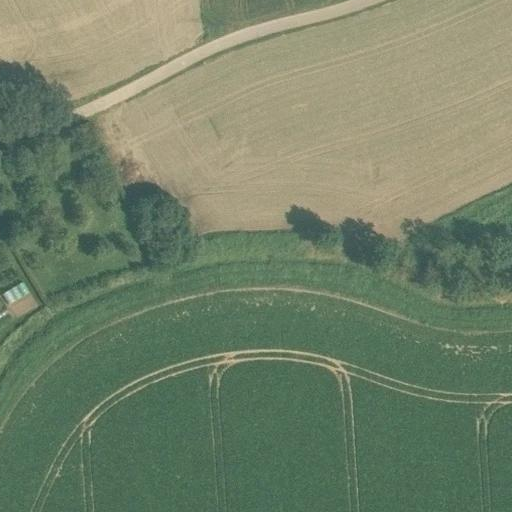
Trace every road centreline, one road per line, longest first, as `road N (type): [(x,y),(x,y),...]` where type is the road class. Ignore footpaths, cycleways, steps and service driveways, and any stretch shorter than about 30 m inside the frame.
road 1 (track): [(0,485),(45,401),(131,339),(241,305),(344,309),(467,344),(511,347)]
road 2 (unclassified): [(0,136),(104,103),(185,58),(364,0)]
